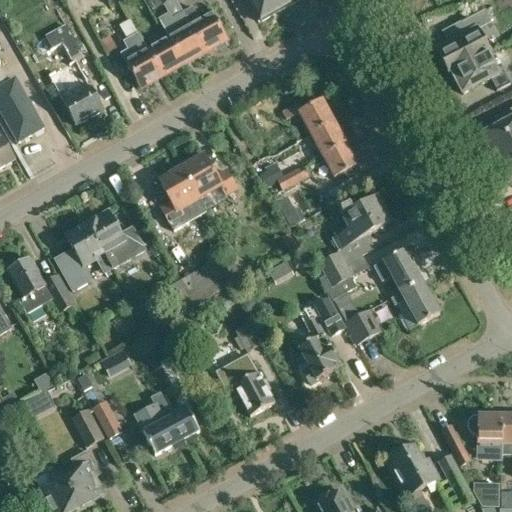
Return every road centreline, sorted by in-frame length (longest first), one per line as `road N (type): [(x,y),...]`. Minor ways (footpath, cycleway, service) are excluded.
road 1 (residential): [(0,220),(340,27)]
road 2 (residential): [(187,511),(506,335)]
road 3 (residential): [(506,335),(340,27)]
